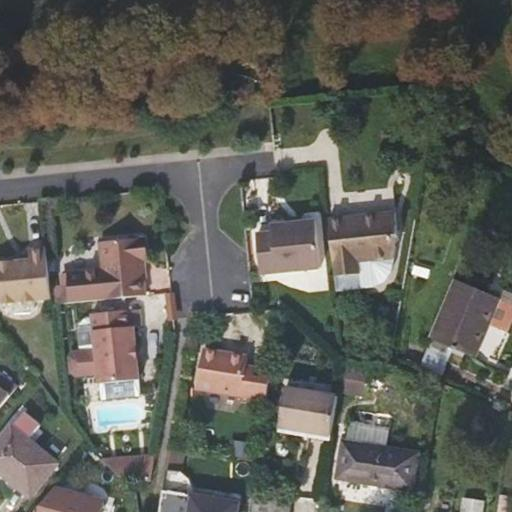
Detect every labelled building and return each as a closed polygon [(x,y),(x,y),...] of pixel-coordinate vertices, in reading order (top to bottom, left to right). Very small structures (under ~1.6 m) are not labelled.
[(397,213),(331,220),(336,274),(361,273),(360,260),(395,259),(400,236),(397,213)] [(323,268),(318,221),(273,226),(274,233),(259,235),(263,274),(323,268)] [(67,269),(71,304),(147,296),(145,275),(147,274),(143,234),(100,239),(103,266),(67,269)] [(0,304),(52,299),(47,249),(30,251),(31,256),(32,261),(16,262),(0,263),(0,304)] [(431,339),(470,356),(483,325),(488,327),(490,324),(500,300),(455,281),(431,339)] [(511,304),(500,300),(490,324),(509,332),(511,325),(511,304)] [(129,311),(94,314),(98,350),(77,352),(74,356),(75,372),(80,376),(100,374),(101,384),(141,380),(139,360),(138,347),(136,327),(130,328),(129,311)] [(483,325),(470,356),(475,358),(488,327),(483,325)] [(146,346),(138,347),(139,360),(147,359),(146,346)] [(425,366),(447,369),(449,349),(428,346),(425,366)] [(198,389),(267,400),(272,371),(248,367),(249,357),(205,349),(198,389)] [(373,368),(344,364),(340,388),(369,393),(373,368)] [(333,433),(339,393),(286,386),(281,425),(333,433)] [(1,388),(0,388),(0,401),(4,405),(11,396),(1,388)] [(56,466),(33,447),(27,442),(37,429),(39,426),(24,413),(0,444),(0,472),(31,497),(56,466)] [(43,434),(37,429),(27,442),(33,447),(43,434)] [(342,442),(337,473),(359,477),(358,483),(412,491),(418,454),(342,442)] [(101,459),(154,468),(158,443),(91,450),(101,459)] [(184,472),(187,450),(172,447),(168,469),(184,472)] [(168,472),(165,493),(189,497),(189,492),(180,474),(168,472)] [(359,477),(337,473),(336,479),(358,483),(359,477)] [(101,511),(105,501),(55,488),(35,511),(101,511)] [(252,491),(248,511),(285,511),(288,497),(252,491)] [(236,511),(237,505),(189,497),(165,493),(161,511),(236,511)] [(109,499),(105,511),(118,511),(121,503),(109,499)]
